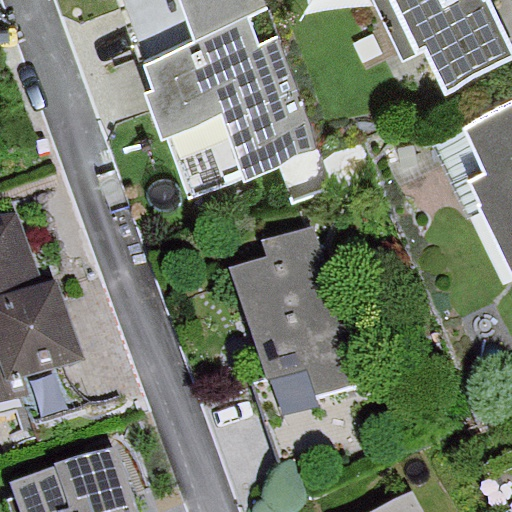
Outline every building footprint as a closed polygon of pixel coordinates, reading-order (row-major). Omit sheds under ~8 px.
[(286,9),(282,0),(140,0),(164,59),(286,9)] [(411,0),(448,79),(511,49),(511,34),(496,0),(411,0)] [(343,151),(286,9),(164,59),(221,200),(343,151)] [(511,95),(447,125),(511,265),(511,95)] [(28,219),(0,228),(0,424),(90,393),(79,363),(92,359),(67,288),(54,292),(28,219)] [(380,383),(325,228),(269,248),(275,265),(240,277),(280,391),(314,380),(322,403),(380,383)] [(131,511),(112,454),(10,488),(18,511),(131,511)] [(426,511),(421,502),(403,511),(426,511)]
